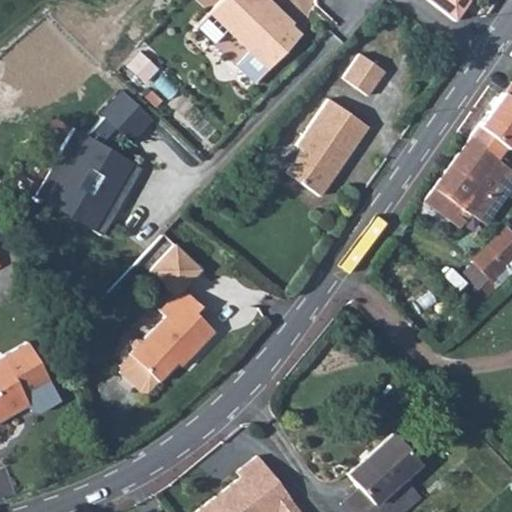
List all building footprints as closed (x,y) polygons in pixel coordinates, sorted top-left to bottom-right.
[(217,0),(210,8),(268,64),(300,31),(291,22),(293,20),(272,0),(269,0),(217,0)] [(431,0),(453,20),(465,0),(431,0)] [(149,82),(166,57),(143,41),(125,65),(149,82)] [(358,52),(340,77),(364,95),(383,70),(358,52)] [(511,77),(466,139),(505,168),(509,164),(499,156),(511,139),(511,77)] [(75,122),(34,189),(102,230),(142,163),(102,139),(117,123),(132,137),(155,114),(124,85),(102,108),(107,113),(89,131),(75,122)] [(368,128),(330,100),(297,148),(303,153),(288,175),(321,197),(368,128)] [(498,187),(511,172),(505,168),(466,139),(421,198),(450,220),(454,214),(462,220),(467,213),(469,215),(493,184),(498,187)] [(511,182),(511,173),(511,172),(498,187),(493,184),(469,215),(481,224),(511,182)] [(454,214),(450,220),(457,226),(462,220),(454,214)] [(469,263),(487,282),(504,267),(502,265),(511,255),(511,234),(506,228),(469,263)] [(199,266),(174,243),(146,271),(170,295),(155,310),(161,316),(110,369),(112,377),(130,395),(142,394),(185,350),(189,354),(211,330),(192,311),(196,306),(178,288),(199,266)] [(511,255),(502,265),(504,267),(509,272),(511,269),(511,255)] [(492,288),(487,282),(469,263),(458,273),(472,289),(448,312),(457,321),(492,288)] [(25,342),(0,355),(0,417),(25,404),(20,396),(47,381),(25,342)] [(370,503),(358,511),(399,511),(418,495),(401,476),(415,463),(390,433),(345,472),(357,487),(370,503)] [(237,476),(192,511),(273,511),(290,499),(254,454),(232,471),(237,476)] [(342,499),(353,511),(358,511),(370,503),(357,487),(342,499)]
